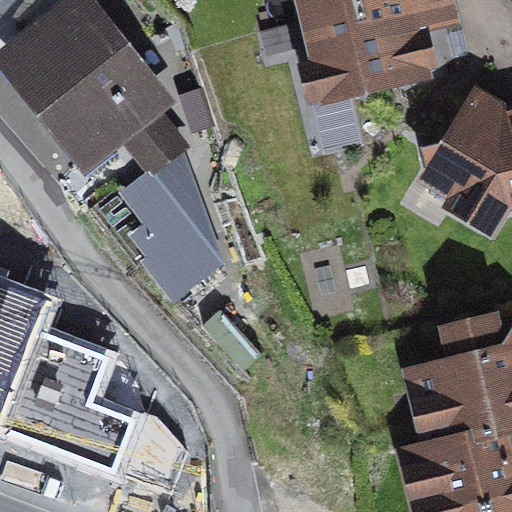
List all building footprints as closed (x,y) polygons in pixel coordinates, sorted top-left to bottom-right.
[(0,0),(0,17),(2,19),(19,0),(0,0)] [(412,24),(406,0),(302,0),(319,68),(334,65),(341,96),(352,93),(365,103),(373,88),(425,76),(423,71),(435,68),(427,34),(415,37),(412,24)] [(82,5),(11,60),(88,160),(122,133),(153,172),(190,144),(82,5)] [(511,119),(503,122),(495,118),(500,111),(476,99),(428,181),(459,200),(451,210),(491,233),(506,209),(511,207),(511,119)] [(157,280),(177,301),(222,266),(206,223),(184,239),(195,252),(157,280)] [(11,262),(0,255),(0,432),(164,494),(182,446),(103,409),(108,398),(46,374),(61,334),(35,323),(40,311),(22,304),(31,282),(11,262)] [(72,276),(48,297),(92,345),(116,324),(72,276)] [(453,364),(413,374),(430,450),(407,455),(420,511),(511,511),(511,350),(504,352),(496,318),(445,331),(453,364)]
